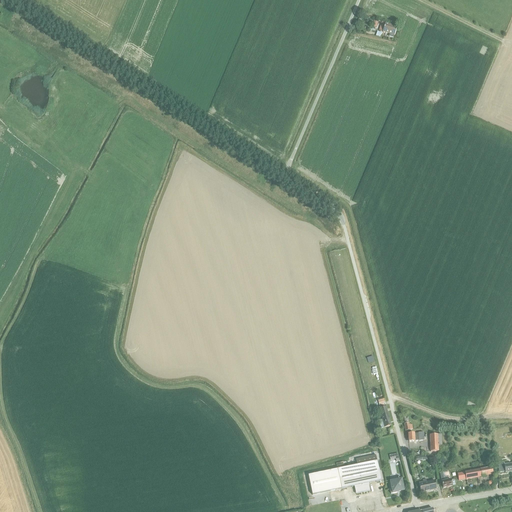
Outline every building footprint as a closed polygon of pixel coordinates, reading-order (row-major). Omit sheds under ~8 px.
[(394,36),(397,28),(385,24),(381,23),(379,30),(383,31),(382,32),(394,36)] [(382,420),(384,428),(391,426),(386,407),(380,409),(382,417),(382,420)] [(406,432),(413,430),(412,426),(410,426),(409,424),(404,425),(406,432)] [(418,434),(408,435),(409,443),(424,442),(424,434),(418,434)] [(437,446),(428,447),(428,454),(438,454),(437,446)] [(357,466),(308,476),(313,496),(355,487),(356,495),(370,492),(369,484),(382,482),(376,456),(356,460),(357,466)] [(504,462),(498,463),(499,467),(499,473),(505,472),(506,473),(511,472),(511,464),(505,466),(504,462)] [(492,468),(465,474),(466,481),(493,475),(492,468)] [(443,473),(440,473),(443,488),(452,487),(451,480),(444,481),(443,473)] [(403,487),(404,487),(404,486),(403,482),(403,483),(402,484),(401,480),(400,480),(396,480),(394,480),(392,482),(390,482),(391,490),(390,490),(391,494),(397,493),(397,492),(403,491),(403,487)] [(422,494),(437,490),(435,482),(420,485),(422,494)]
